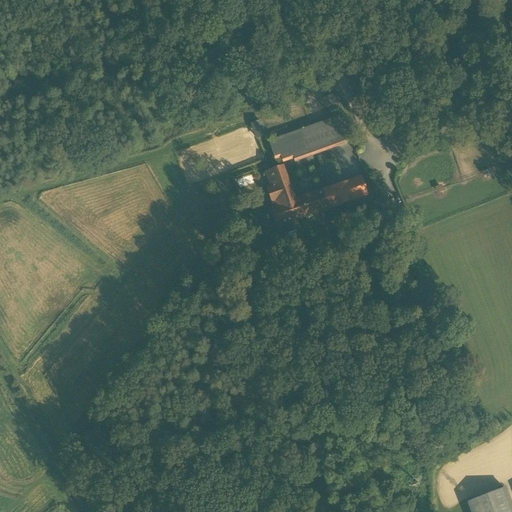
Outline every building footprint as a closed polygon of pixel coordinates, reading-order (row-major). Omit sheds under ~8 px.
[(340,104),(336,93),(320,99),(324,110),(340,104)] [(339,117),(285,136),(287,142),(340,122),(339,117)] [(250,125),(251,128),(256,140),(258,139),(267,136),(261,121),(250,125)] [(281,156),(283,161),(293,157),(295,161),(348,141),(340,122),(287,142),(285,136),(269,142),(275,158),(281,156)] [(272,210),(278,227),(284,225),(328,209),(322,192),(294,201),(282,168),(274,171),(266,174),(271,187),(267,189),(274,209),(272,210)] [(322,192),(328,209),(367,195),(361,178),(322,192)] [(511,511),(511,507),(504,489),(467,503),(470,511),(511,511)]
